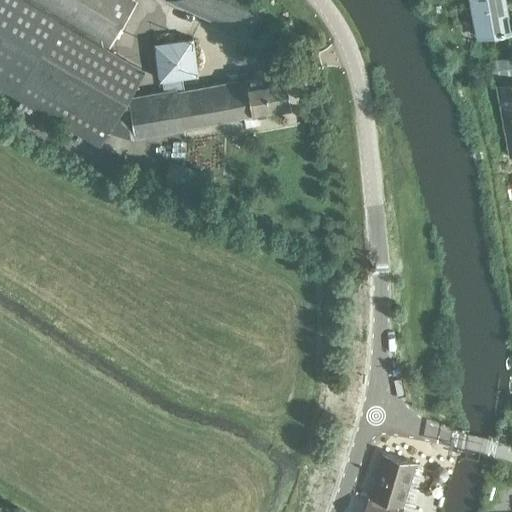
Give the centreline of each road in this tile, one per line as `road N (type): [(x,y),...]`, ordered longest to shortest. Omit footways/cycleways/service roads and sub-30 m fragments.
road 1 (tertiary): [(369,408),(380,318),(369,152),(348,49),(314,0)]
road 2 (track): [(152,0),(280,59),(348,49)]
road 3 (unclassified): [(511,453),(369,408)]
